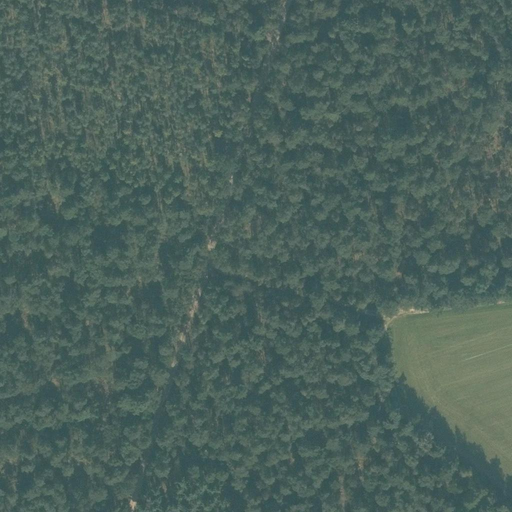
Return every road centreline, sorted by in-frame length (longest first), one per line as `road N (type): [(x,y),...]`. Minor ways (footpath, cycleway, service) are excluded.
road 1 (track): [(204,265),(272,49)]
road 2 (track): [(204,265),(384,316)]
road 3 (track): [(102,0),(272,49)]
road 4 (track): [(0,435),(157,411)]
road 5 (track): [(157,411),(204,265)]
road 6 (track): [(511,497),(397,401)]
road 7 (track): [(397,401),(382,392),(361,415),(345,454),(342,511)]
